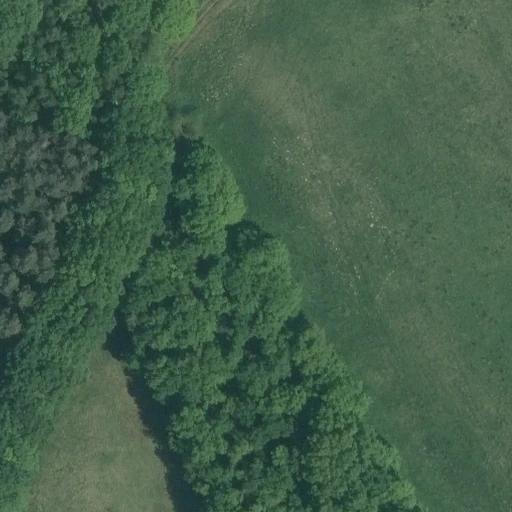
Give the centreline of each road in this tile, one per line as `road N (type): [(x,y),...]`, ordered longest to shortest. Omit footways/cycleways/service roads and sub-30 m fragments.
road 1 (track): [(170,164),(141,236),(0,491)]
road 2 (track): [(0,336),(47,253),(60,201),(127,105)]
